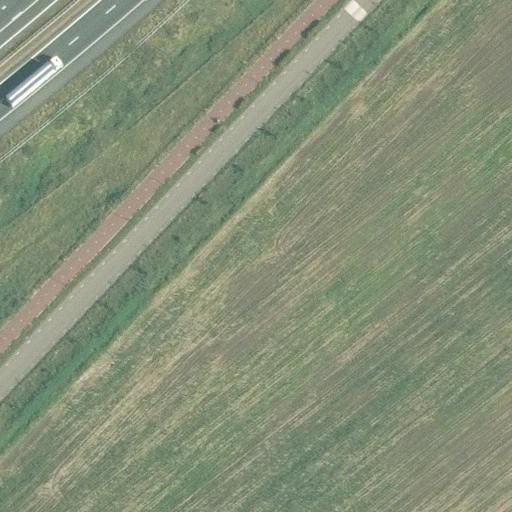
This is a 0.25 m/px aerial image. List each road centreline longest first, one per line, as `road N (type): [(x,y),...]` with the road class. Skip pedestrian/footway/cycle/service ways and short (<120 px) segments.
road 1 (unclassified): [(0,385),(367,0)]
road 2 (motorway): [(0,97),(117,0)]
